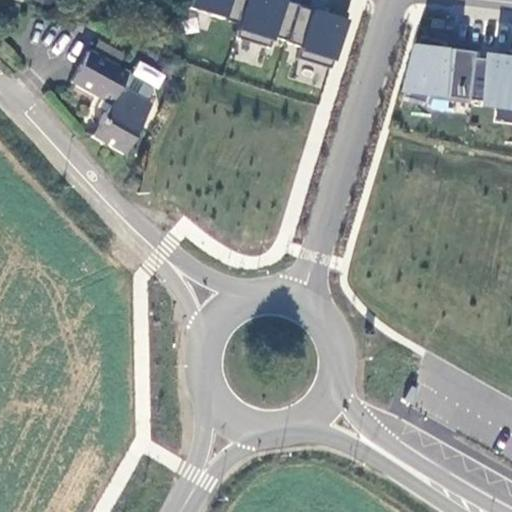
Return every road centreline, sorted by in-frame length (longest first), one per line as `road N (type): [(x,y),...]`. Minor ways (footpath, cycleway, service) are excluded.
road 1 (residential): [(301,301),(396,0)]
road 2 (residential): [(0,89),(158,249)]
road 3 (secondary): [(507,511),(391,444),(332,392)]
road 4 (secondary): [(298,425),(377,461),(454,511)]
